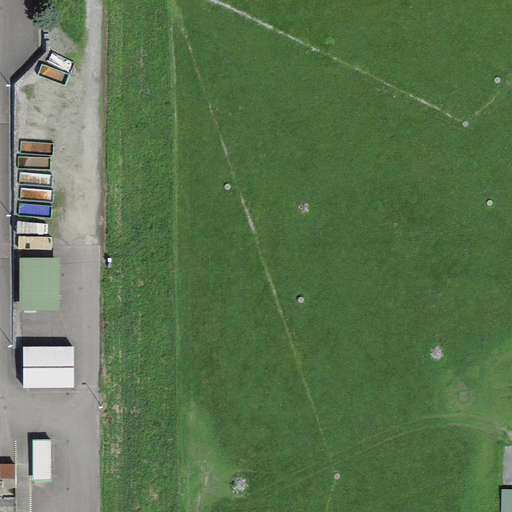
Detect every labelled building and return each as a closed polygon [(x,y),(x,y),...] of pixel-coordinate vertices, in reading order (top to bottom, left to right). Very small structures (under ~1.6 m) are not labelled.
[(24,257),(24,308),(64,308),(64,257),(24,257)] [(28,387),(78,387),(78,346),(28,345),(28,387)] [(53,478),(54,440),(38,439),(37,478),(53,478)] [(0,462),(0,489),(18,490),(18,463),(0,462)] [(511,511),(511,491),(501,492),(501,511),(511,511)]
